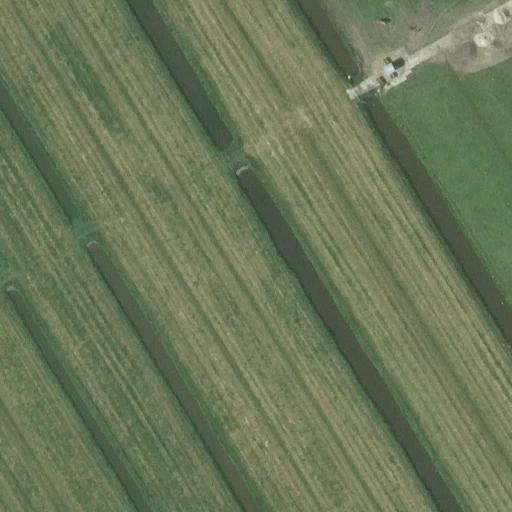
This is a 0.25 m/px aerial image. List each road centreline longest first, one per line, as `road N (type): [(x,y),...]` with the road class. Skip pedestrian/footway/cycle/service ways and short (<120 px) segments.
road 1 (track): [(190,0),(500,511)]
road 2 (track): [(511,3),(276,143)]
